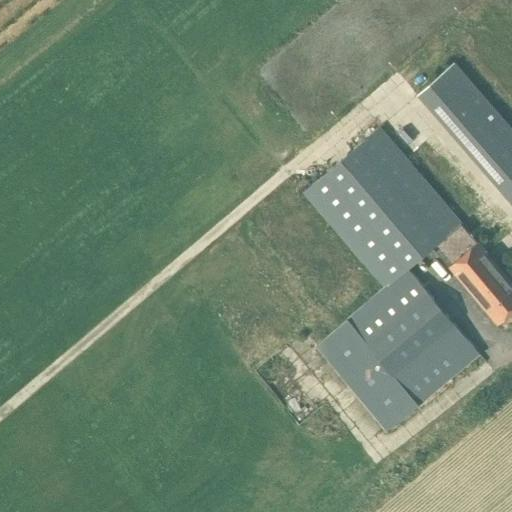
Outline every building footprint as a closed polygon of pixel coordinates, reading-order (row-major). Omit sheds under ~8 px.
[(511,125),(458,57),(420,88),(511,204),(511,125)] [(327,83),(313,94),(337,124),(347,116),(349,119),(384,92),(361,63),(330,88),(327,83)] [(303,109),(272,134),(294,162),(329,135),(327,132),(337,124),(313,94),(300,105),(303,109)] [(406,190),(395,198),(419,228),(433,218),(429,213),(460,189),(438,161),(403,188),(406,190)] [(383,204),(349,231),(371,259),(402,235),(405,239),(419,228),(395,198),(385,206),(383,204)] [(464,225),(434,250),(449,266),(499,324),(511,313),(511,281),(478,241),(464,225)]
